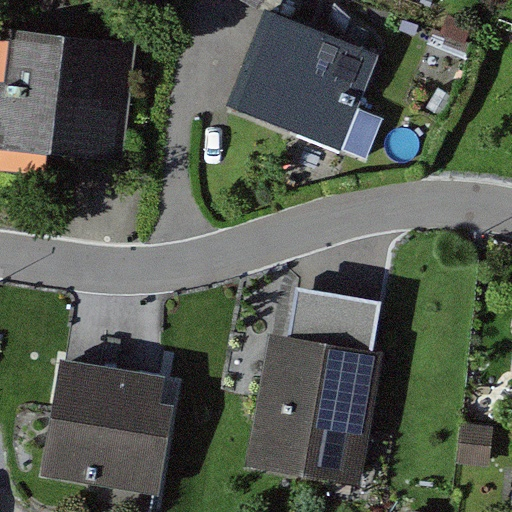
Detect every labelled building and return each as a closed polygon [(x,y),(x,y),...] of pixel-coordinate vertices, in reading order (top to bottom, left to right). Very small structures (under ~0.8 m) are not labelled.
[(377,57),(265,14),(227,110),(339,153),(377,57)] [(132,48),(5,33),(0,78),(0,148),(119,163),(132,48)] [(299,290),(289,341),(370,356),(380,304),(299,290)] [(289,341),(271,338),(248,468),(358,488),(382,358),(370,356),(289,341)] [(177,377),(65,359),(44,479),(157,498),(177,377)] [(7,511),(9,491),(0,489),(0,511),(7,511)]
